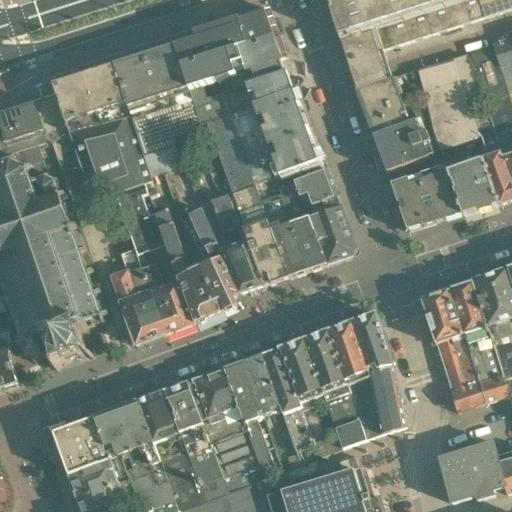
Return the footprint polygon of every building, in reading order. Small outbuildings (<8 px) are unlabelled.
[(380,54),(484,20),(477,0),(328,0),(352,75),(358,92),(388,81),(383,65),(380,54)] [(511,0),(477,0),(484,20),(511,11),(511,0)] [(270,12),(240,21),(248,46),(280,36),(271,11),(270,12)] [(192,42),(176,47),(183,66),(191,64),(248,46),(240,21),(190,36),(192,42)] [(247,74),(289,60),(280,36),(248,46),(191,64),(199,89),(247,74)] [(511,67),(511,41),(494,47),(502,71),(511,67)] [(205,138),(202,127),(194,103),(192,96),(183,66),(176,47),(114,67),(131,119),(144,158),(189,143),(205,138)] [(511,179),(511,102),(502,71),(494,47),(471,55),(486,104),(491,122),(497,135),(495,135),(496,138),(511,179)] [(441,153),(483,139),(479,126),(488,123),(467,56),(454,60),(418,70),(425,95),(428,107),(430,118),(434,133),(441,153)] [(101,127),(121,121),(131,119),(114,67),(83,77),(101,127)] [(70,134),(101,127),(83,77),(54,86),(67,124),(70,134)] [(375,137),(406,126),(403,116),(405,116),(405,115),(407,114),(394,79),(388,81),(358,92),(375,137)] [(208,125),(233,195),(253,188),(326,161),(300,90),(231,114),(224,94),(209,99),(194,103),(202,127),(208,125)] [(44,132),(35,103),(0,114),(0,122),(2,128),(0,128),(0,159),(20,153),(39,147),(47,144),(43,133),(44,132)] [(417,122),(430,118),(428,107),(414,113),(417,122)] [(132,152),(145,185),(152,182),(151,179),(144,158),(131,119),(121,121),(132,152)] [(121,121),(101,127),(70,134),(82,167),(132,152),(121,121)] [(417,122),(406,126),(375,137),(389,174),(417,164),(430,159),(426,146),(431,144),(427,133),(422,135),(417,122)] [(503,207),(511,203),(511,179),(496,138),(495,135),(497,135),(491,122),(488,123),(479,126),(483,139),(489,158),(486,159),(503,207)] [(144,158),(151,179),(183,168),(181,162),(194,157),(189,143),(144,158)] [(45,164),(39,147),(20,153),(25,168),(16,163),(16,159),(13,159),(13,163),(0,167),(0,294),(11,326),(16,324),(27,356),(24,358),(26,361),(29,358),(35,361),(35,365),(38,365),(38,361),(45,359),(47,362),(49,360),(47,357),(50,351),(53,351),(57,364),(54,371),(58,373),(61,366),(67,364),(66,362),(80,358),(80,359),(86,357),(93,361),(95,357),(88,353),(81,334),(87,333),(89,328),(88,328),(102,323),(102,325),(105,323),(103,318),(109,316),(108,312),(102,314),(73,230),(74,229),(69,215),(77,212),(58,159),(45,164)] [(94,203),(103,200),(102,198),(125,190),(126,192),(145,185),(132,152),(82,167),(94,203)] [(484,161),(451,173),(466,217),(500,208),(503,207),(486,159),(483,160),(484,161)] [(417,164),(389,174),(393,186),(410,180),(421,176),(417,164)] [(330,171),(296,184),(307,214),(310,213),(341,202),(330,171)] [(448,173),(423,181),(439,225),(449,222),(449,221),(462,217),(463,218),(466,217),(451,173),(449,174),(448,173)] [(424,229),(439,225),(423,181),(411,185),(410,180),(393,186),(400,205),(402,211),(409,234),(411,233),(410,232),(424,228),(424,229)] [(329,267),(310,213),(307,214),(296,184),(280,189),(282,196),(293,227),(309,274),(329,267)] [(167,336),(196,326),(167,247),(161,230),(156,216),(156,215),(150,217),(144,198),(150,196),(145,185),(126,192),(125,190),(102,198),(103,200),(94,203),(97,209),(101,207),(102,208),(118,202),(121,212),(126,224),(142,270),(167,336)] [(257,199),(253,188),(233,195),(249,237),(247,237),(249,243),(265,289),(292,280),(275,233),(270,218),(268,219),(262,202),(263,202),(261,197),(257,199)] [(275,233),(293,227),(282,196),(263,202),(262,202),(268,219),(270,218),(275,233)] [(200,206),(203,212),(241,298),(265,289),(249,243),(246,244),(229,197),(213,203),(200,206)] [(105,218),(121,212),(118,202),(102,208),(105,218)] [(359,251),(341,202),(310,213),(329,267),(355,258),(359,251)] [(196,326),(217,316),(197,272),(190,275),(185,262),(187,261),(169,211),(156,216),(161,230),(167,247),(196,326)] [(235,299),(241,298),(203,212),(182,221),(203,269),(197,272),(217,316),(239,306),(235,299)] [(292,280),(309,274),(293,227),(275,233),(292,280)] [(136,347),(167,336),(142,270),(131,274),(130,271),(111,278),(112,280),(108,281),(132,347),(136,346),(136,347)] [(507,382),(511,380),(511,283),(508,272),(474,283),(505,383),(507,382)] [(505,383),(474,283),(451,291),(488,406),(511,398),(507,382),(505,383)] [(459,415),(488,406),(451,291),(424,299),(423,303),(437,347),(438,346),(453,393),(452,393),(459,415)] [(377,316),(351,326),(369,376),(370,376),(370,378),(395,371),(392,358),(377,316)] [(370,376),(369,376),(351,326),(328,334),(346,384),(360,422),(368,442),(383,437),(370,378),(370,376)] [(328,334),(306,343),(327,404),(338,436),(344,451),(368,442),(360,422),(346,384),(328,334)] [(0,390),(19,385),(11,360),(11,339),(0,341),(0,390)] [(315,409),(327,404),(306,343),(282,352),(303,410),(314,440),(324,436),(315,409)] [(317,447),(316,444),(314,440),(303,410),(282,352),(263,358),(283,413),(285,417),(297,454),(317,447)] [(263,420),(283,413),(263,358),(244,366),(263,420)] [(278,478),(278,477),(275,469),(276,468),(258,422),(263,420),(244,366),(225,372),(263,473),(264,473),(265,472),(268,482),(278,478)] [(407,430),(395,371),(370,378),(383,437),(407,430)] [(230,496),(251,487),(258,484),(267,480),(264,473),(263,473),(225,372),(188,386),(230,496)] [(207,505),(230,496),(188,386),(164,395),(180,435),(207,505)] [(178,511),(188,511),(207,505),(180,435),(164,395),(138,404),(142,413),(154,444),(163,471),(178,511)] [(141,511),(178,511),(163,471),(154,444),(142,413),(138,404),(98,419),(114,460),(122,457),(131,482),(136,497),(141,511)] [(70,477),(114,460),(98,419),(55,435),(70,477)] [(344,451),(338,436),(316,444),(317,447),(321,459),(342,452),(344,451)] [(494,444),(454,457),(441,461),(453,505),(478,498),(479,502),(495,498),(494,493),(507,489),(509,497),(511,495),(511,453),(498,458),(494,444)] [(300,465),(297,455),(288,458),(291,468),(300,465)] [(122,457),(114,460),(70,477),(70,478),(71,477),(79,500),(131,482),(122,457)] [(342,464),(345,474),(362,469),(358,459),(345,463),(342,464)] [(317,463),(287,473),(291,483),(321,473),(317,463)] [(255,502),(257,511),(383,511),(379,498),(371,501),(362,469),(345,474),(263,499),(258,484),(251,487),(255,502)] [(83,511),(119,511),(124,510),(129,509),(126,501),(136,497),(131,482),(79,500),(83,511)] [(257,511),(255,502),(251,487),(230,496),(207,505),(188,511),(257,511)]
